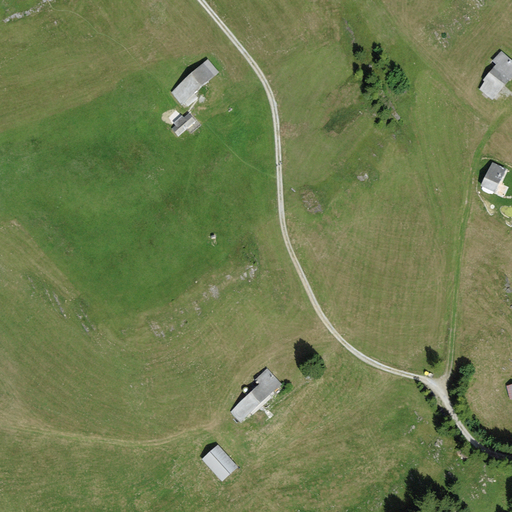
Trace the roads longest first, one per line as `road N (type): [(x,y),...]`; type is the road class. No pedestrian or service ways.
road 1 (track): [(511,456),(492,451),(434,381),(369,364),(326,321),(286,237),(278,118),(265,81),(202,0)]
road 2 (track): [(511,102),(485,133),(450,401)]
